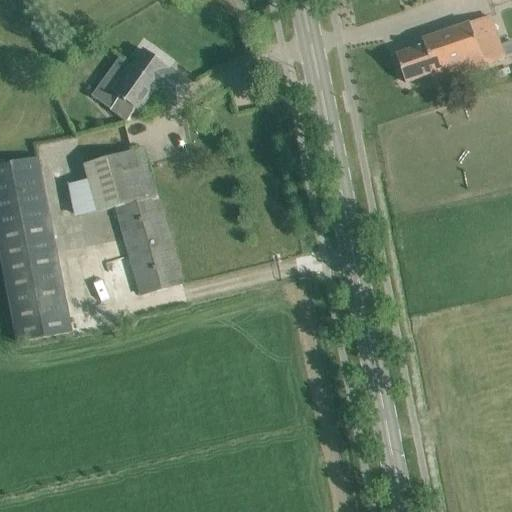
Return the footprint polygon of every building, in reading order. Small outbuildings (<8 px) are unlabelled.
[(435,90),(449,85),(447,80),(485,67),(485,66),(504,59),(489,17),(470,24),(422,40),(424,46),(396,56),(406,83),(430,75),(435,90)] [(119,98),(110,111),(126,123),(135,110),(138,111),(155,88),(177,104),(191,86),(169,69),(144,51),(138,59),(132,55),(127,62),(133,66),(113,93),(119,98)] [(96,213),(114,208),(157,196),(143,148),(83,165),(96,213)] [(39,158),(0,165),(0,258),(16,338),(72,327),(39,158)] [(182,285),(157,196),(114,208),(139,297),(182,285)]
